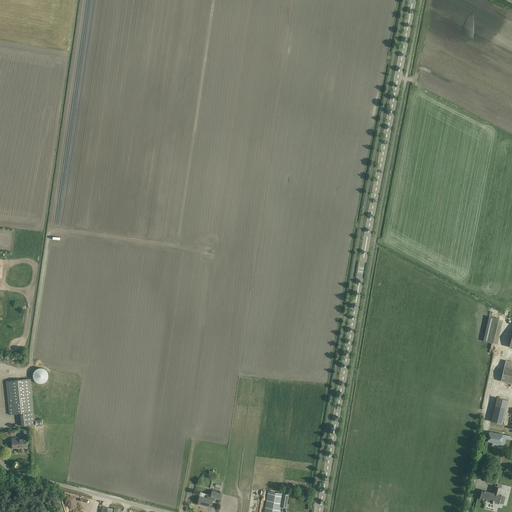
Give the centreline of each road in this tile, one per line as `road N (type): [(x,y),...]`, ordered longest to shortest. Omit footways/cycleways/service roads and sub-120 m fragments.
road 1 (tertiary): [(319,511),(412,0)]
road 2 (unclassified): [(162,511),(27,477),(0,461)]
